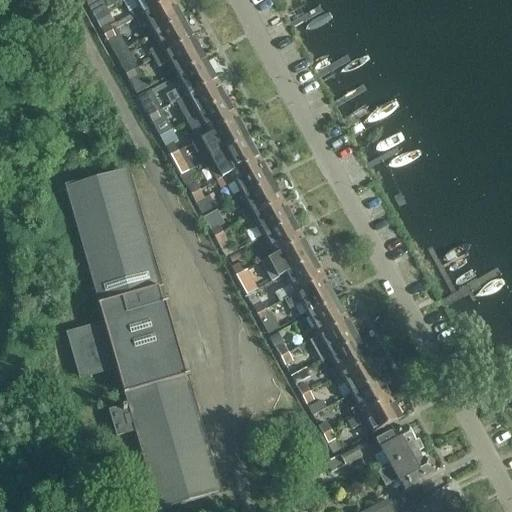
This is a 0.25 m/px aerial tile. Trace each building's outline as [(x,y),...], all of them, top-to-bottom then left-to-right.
[(106,0),(90,9),(95,18),(115,6),(110,0),(106,0)] [(133,14),(137,22),(172,3),(170,0),(133,0),(124,5),(130,15),(133,14)] [(148,23),(155,37),(183,22),(172,3),(137,22),(140,28),(148,23)] [(150,52),(156,62),(193,41),(183,22),(155,37),(161,46),(150,52)] [(101,28),(106,39),(118,32),(116,30),(113,32),(108,23),(101,28)] [(106,39),(117,58),(128,52),(118,32),(106,39)] [(169,62),(178,79),(206,64),(193,41),(156,62),(159,68),(169,62)] [(117,58),(128,77),(135,73),(134,71),(138,69),(128,52),(117,58)] [(178,79),(189,99),(217,84),(206,64),(178,79)] [(135,73),(128,77),(131,84),(138,80),(135,73)] [(189,99),(200,118),(227,103),(217,84),(189,99)] [(138,98),(150,120),(162,113),(153,97),(150,92),(141,97),(138,98)] [(200,118),(210,136),(237,121),(227,103),(200,118)] [(150,120),(161,139),(173,132),(162,113),(150,120)] [(248,141),(237,121),(210,136),(192,146),(197,156),(202,153),(207,163),(248,141)] [(173,132),(161,139),(166,147),(178,141),(173,132)] [(248,141),(207,163),(218,182),(259,160),(248,141)] [(259,160),(218,182),(222,190),(235,183),(244,198),(271,183),(259,160)] [(136,431),(159,511),(217,494),(183,378),(187,376),(187,375),(186,375),(161,292),(158,293),(157,289),(161,287),(162,287),(162,286),(157,287),(124,171),(66,188),(99,304),(97,305),(103,325),(68,335),(80,378),(115,367),(123,395),(125,394),(129,406),(109,412),(116,436),(136,431)] [(193,182),(184,187),(190,198),(199,193),(193,182)] [(244,213),(249,221),(282,202),(271,183),(244,198),(250,210),(244,213)] [(199,193),(190,198),(196,208),(204,203),(199,193)] [(259,225),(265,237),(292,222),(282,202),(249,221),(253,228),(259,225)] [(264,252),(268,260),(303,241),(292,222),(265,237),(271,248),(264,252)] [(216,224),(207,229),(213,240),(222,235),(216,224)] [(222,235),(213,240),(219,250),(227,245),(222,235)] [(280,264),(286,275),(313,260),(303,241),(268,260),(262,264),(267,272),(273,268),(280,264)] [(280,304),(285,301),(285,300),(324,279),(313,260),(286,275),(292,286),(284,290),(275,295),(280,304)] [(301,302),(307,314),(335,299),(324,279),(285,300),(285,301),(289,309),(293,307),(301,302)] [(307,314),(309,317),(336,302),(335,299),(307,314)] [(258,302),(250,306),(255,317),(264,312),(258,302)] [(306,334),(311,343),(348,323),(336,302),(309,317),(315,329),(306,334)] [(264,312),(255,317),(261,327),(270,323),(264,312)] [(321,362),(331,357),(358,342),(348,323),(311,343),(321,362)] [(331,372),(335,380),(369,361),(358,342),(331,357),(337,368),(331,372)] [(282,344),(273,349),(279,360),(288,355),(282,344)] [(288,355),(279,360),(285,370),(293,365),(288,355)] [(346,384),(352,396),(379,381),(369,361),(335,380),(339,388),(346,384)] [(305,371),(289,379),(294,388),(310,379),(305,371)] [(352,411),(356,418),(390,400),(379,381),(352,396),(358,407),(352,411)] [(303,384),(294,389),(300,399),(309,394),(303,384)] [(309,394),(300,399),(306,410),(315,405),(309,394)] [(390,400),(356,418),(348,423),(352,431),(361,426),(367,423),(373,435),(401,420),(390,400)] [(321,403),(306,411),(310,418),(325,410),(321,403)] [(324,422),(315,427),(321,438),(330,433),(324,422)] [(374,438),(389,467),(416,452),(411,443),(413,442),(405,428),(393,435),(390,430),(374,438)] [(330,433),(321,438),(327,448),(336,443),(330,433)] [(342,456),(340,457),(345,468),(361,459),(356,448),(342,456)] [(416,452),(389,467),(390,468),(379,474),(386,488),(397,482),(404,495),(420,486),(418,481),(430,474),(423,460),(421,461),(416,452)] [(302,500),(289,507),(292,511),(301,511),(306,509),(302,500)] [(366,511),(391,511),(385,501),(366,511)] [(449,511),(444,501),(423,511),(449,511)]
